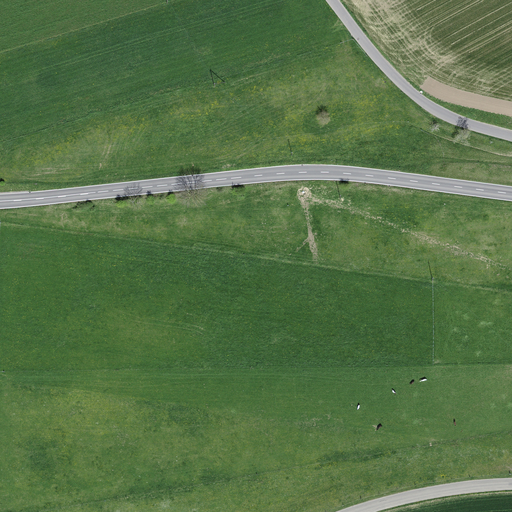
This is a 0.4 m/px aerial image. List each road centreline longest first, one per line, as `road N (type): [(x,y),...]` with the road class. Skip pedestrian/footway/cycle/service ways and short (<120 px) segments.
road 1 (secondary): [(511,194),(327,171),(0,201)]
road 2 (unclassified): [(511,136),(428,107),(331,0)]
road 3 (tertiary): [(511,484),(438,490),(352,511)]
